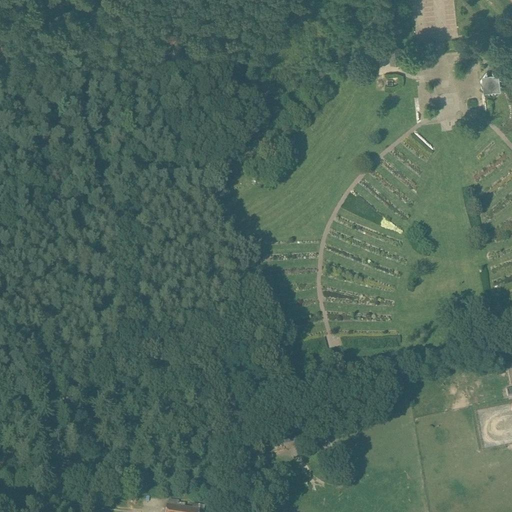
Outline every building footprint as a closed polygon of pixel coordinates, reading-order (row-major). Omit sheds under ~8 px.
[(399,46),(388,47),(390,64),(401,63),(399,46)] [(483,82),(484,81),(484,92),(504,91),(503,74),(482,75),(483,82)] [(299,441),(298,434),(273,439),(275,446),(299,441)] [(104,491),(106,479),(83,476),(82,488),(104,491)] [(198,511),(199,509),(178,506),(179,501),(169,500),(168,505),(167,505),(165,511),(198,511)]
